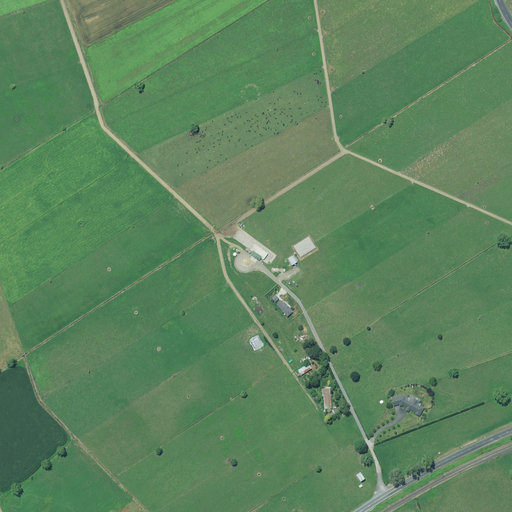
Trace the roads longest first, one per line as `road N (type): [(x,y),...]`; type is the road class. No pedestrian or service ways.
road 1 (track): [(318,0),(331,135),(511,224)]
road 2 (track): [(66,0),(106,120),(224,233)]
road 3 (secondary): [(360,511),(511,430)]
road 4 (track): [(224,233),(348,147)]
